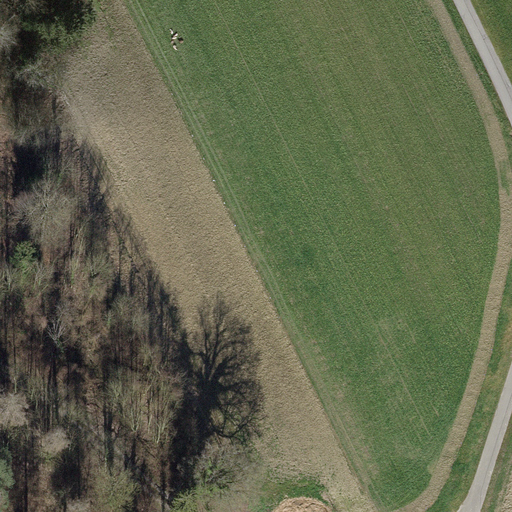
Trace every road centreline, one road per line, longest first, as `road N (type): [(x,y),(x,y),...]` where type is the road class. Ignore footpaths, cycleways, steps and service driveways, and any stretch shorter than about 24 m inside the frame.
road 1 (track): [(463,0),(511,112),(511,378),(472,511)]
road 2 (track): [(185,511),(75,414),(0,361)]
